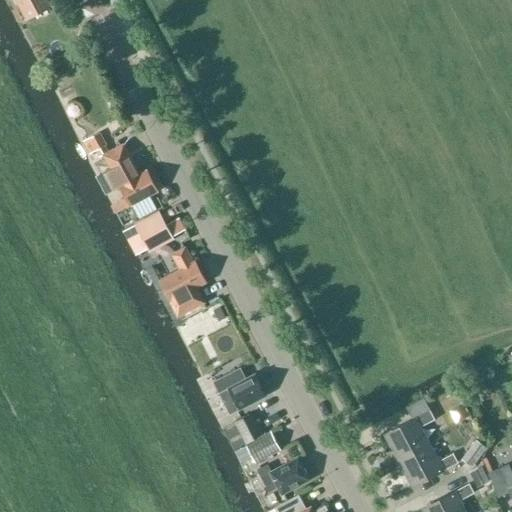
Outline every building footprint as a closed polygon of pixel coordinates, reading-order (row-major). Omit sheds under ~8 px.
[(15,0),(27,20),(48,9),(43,0),(15,0)] [(107,146),(99,132),(82,141),(89,155),(107,146)] [(123,144),(103,155),(110,169),(106,172),(114,188),(119,186),(130,206),(157,191),(146,171),(137,176),(121,146),(124,145),(123,144)] [(171,237),(157,212),(135,224),(148,249),(171,237)] [(185,248),(172,255),(180,269),(158,281),(177,318),(206,303),(198,286),(205,282),(195,262),(192,263),(185,248)] [(220,307),(213,311),(218,321),(225,318),(220,307)] [(210,329),(200,311),(186,319),(196,337),(210,329)] [(244,380),(238,370),(213,383),(230,414),(265,396),(254,375),(244,380)] [(399,461),(429,444),(421,428),(435,420),(430,411),(423,398),(406,408),(412,420),(385,434),(399,461)] [(467,420),(460,406),(449,411),(457,425),(467,420)] [(263,434),(262,433),(252,413),(234,422),(245,444),(263,434)] [(271,432),(246,445),(255,463),(280,450),(271,432)] [(487,449),(476,440),(461,460),(472,468),(487,449)] [(429,444),(399,461),(413,487),(458,463),(453,453),(438,461),(429,444)] [(308,480),(297,459),(271,472),(267,465),(257,471),(268,492),(278,487),(282,494),(308,480)] [(511,472),(508,464),(488,474),(498,497),(510,492),(511,495),(511,472)] [(426,511),(465,511),(460,501),(474,493),(469,484),(424,508),(426,511)] [(315,511),(313,511),(311,507),(306,510),(298,496),(275,508),(277,511),(327,511),(325,507),(315,511)]
